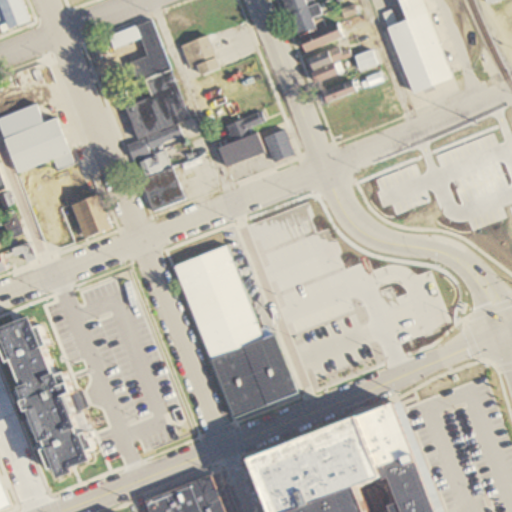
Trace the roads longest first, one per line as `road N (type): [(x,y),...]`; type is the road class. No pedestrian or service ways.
road 1 (tertiary): [(502,331),(51,511)]
road 2 (secondary): [(502,331),(466,263),(369,232),(343,205),(326,165)]
road 3 (residential): [(143,237),(46,0)]
road 4 (residential): [(224,443),(143,237)]
road 5 (residential): [(326,165),(511,90)]
road 6 (residential): [(143,237),(326,165)]
road 7 (secondary): [(326,165),(258,0)]
road 8 (residential): [(0,293),(143,237)]
road 9 (residential): [(0,54),(136,0)]
